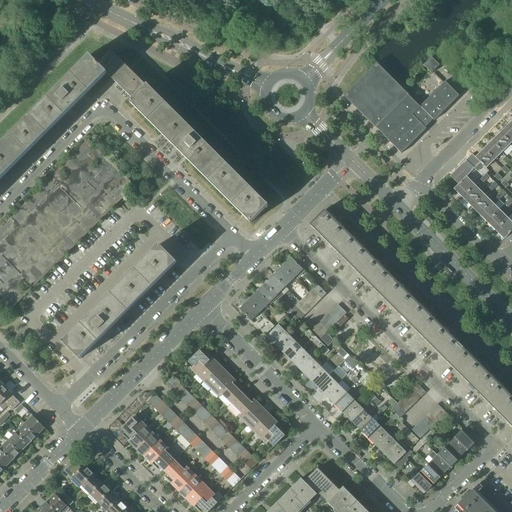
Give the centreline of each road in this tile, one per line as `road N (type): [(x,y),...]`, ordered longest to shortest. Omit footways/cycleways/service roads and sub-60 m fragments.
road 1 (residential): [(429,511),(496,442),(281,229)]
road 2 (residential): [(253,256),(101,109),(0,208)]
road 3 (tertiary): [(267,88),(84,0)]
road 4 (residential): [(80,430),(202,307)]
road 5 (residential): [(202,307),(318,424)]
road 6 (tertiary): [(511,321),(396,204)]
road 7 (residential): [(418,182),(511,87)]
road 8 (residential): [(318,424),(406,511)]
road 9 (residential): [(231,511),(318,424)]
